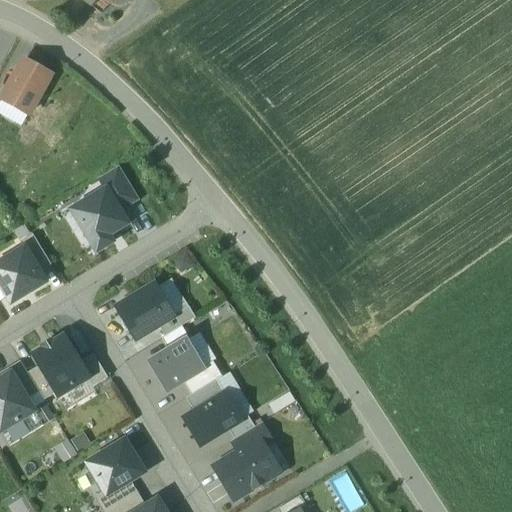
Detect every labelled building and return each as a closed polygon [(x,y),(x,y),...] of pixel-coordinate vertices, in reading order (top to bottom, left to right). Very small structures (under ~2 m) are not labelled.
[(96,0),(91,7),(101,15),(112,0),(96,0)] [(48,79),(22,65),(2,101),(28,115),(48,79)] [(99,182),(105,192),(119,213),(137,203),(117,171),(99,182)] [(127,226),(119,213),(105,192),(72,212),(97,254),(113,244),(109,237),(127,226)] [(32,236),(21,243),(25,250),(39,273),(50,266),(32,236)] [(25,250),(0,264),(0,287),(11,306),(46,284),(39,273),(25,250)] [(154,286),(116,310),(136,342),(158,328),(174,318),(154,286)] [(174,318),(158,328),(165,338),(181,328),(194,320),(188,309),(174,318)] [(161,341),(169,353),(188,340),(181,328),(165,338),(161,341)] [(65,339),(33,358),(40,369),(55,395),(58,399),(90,380),(80,364),(65,339)] [(169,353),(148,366),(165,395),(183,385),(203,372),(186,343),(169,353)] [(94,356),(80,364),(90,380),(95,389),(108,381),(94,356)] [(22,365),(8,373),(11,378),(15,376),(29,400),(39,394),(28,376),(22,365)] [(203,372),(183,385),(191,398),(217,383),(222,379),(214,366),(203,372)] [(40,369),(28,376),(39,394),(44,402),(55,395),(40,369)] [(11,378),(0,384),(0,433),(2,438),(39,416),(29,400),(15,376),(11,378)] [(224,395),(217,383),(191,398),(186,401),(194,413),(224,395)] [(194,413),(183,420),(200,448),(227,431),(241,423),(224,395),(194,413)] [(241,423),(227,431),(234,441),(255,428),(249,418),(241,423)] [(255,428),(234,441),(231,443),(237,455),(259,441),(264,449),(272,443),(262,425),(255,428)] [(237,455),(213,469),(233,502),(279,474),(264,449),(259,441),(237,455)] [(144,475),(124,442),(87,464),(104,493),(107,498),(130,484),(144,475)] [(102,511),(109,511),(137,495),(130,484),(107,498),(104,493),(95,499),(102,511)] [(141,511),(146,509),(137,495),(109,511),(141,511)] [(278,510),(279,511),(300,511),(307,508),(300,497),(278,510)] [(163,511),(157,502),(146,509),(141,511),(163,511)]
